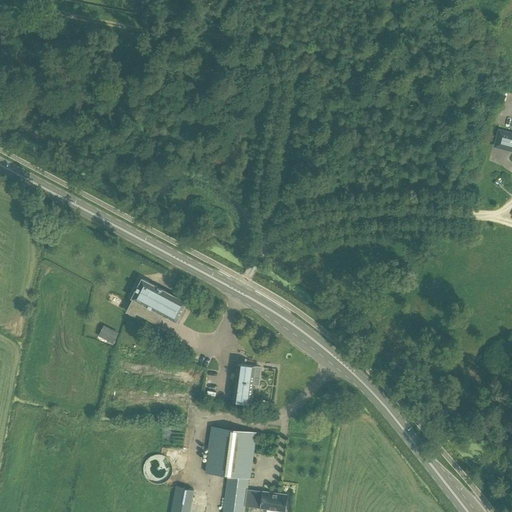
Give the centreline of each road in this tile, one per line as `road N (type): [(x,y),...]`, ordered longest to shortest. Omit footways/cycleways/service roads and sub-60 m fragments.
road 1 (primary): [(468,511),(367,387),(294,326),(0,163)]
road 2 (track): [(259,259),(312,287),(430,398),(511,448)]
road 3 (track): [(274,235),(290,225),(375,213),(500,215),(511,223)]
road 4 (track): [(276,44),(41,8)]
road 5 (track): [(274,235),(259,201),(279,84),(276,44)]
